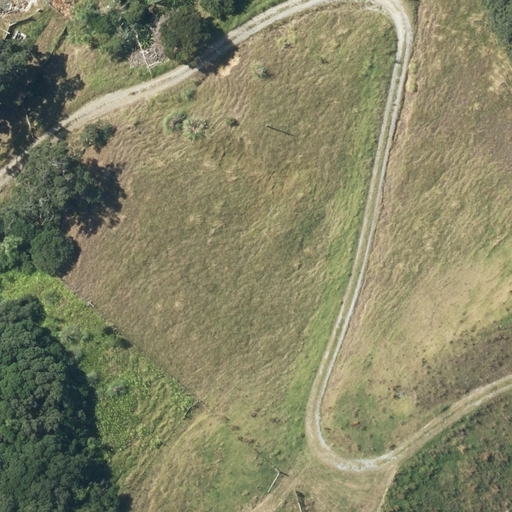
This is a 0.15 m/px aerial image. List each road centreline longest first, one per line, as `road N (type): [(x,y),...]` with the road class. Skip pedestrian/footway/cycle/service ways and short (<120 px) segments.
road 1 (track): [(381,0),(394,7),(400,52),(364,263),(322,378),(316,430),(330,456),(349,469),(384,461),(436,420),(511,380)]
road 2 (track): [(0,186),(98,109),(175,78),(276,14),(314,0)]
